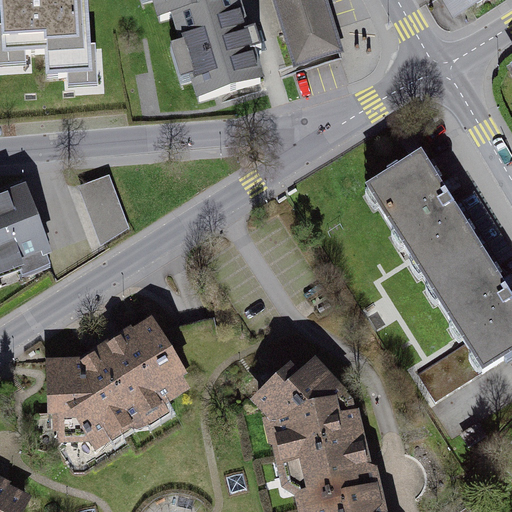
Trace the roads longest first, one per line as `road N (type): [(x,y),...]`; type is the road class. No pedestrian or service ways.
road 1 (residential): [(0,331),(321,134)]
road 2 (residential): [(321,134),(304,125),(0,153)]
road 3 (residential): [(436,65),(511,183)]
road 4 (residential): [(321,134),(436,65)]
road 5 (unknown): [(304,125),(273,0)]
